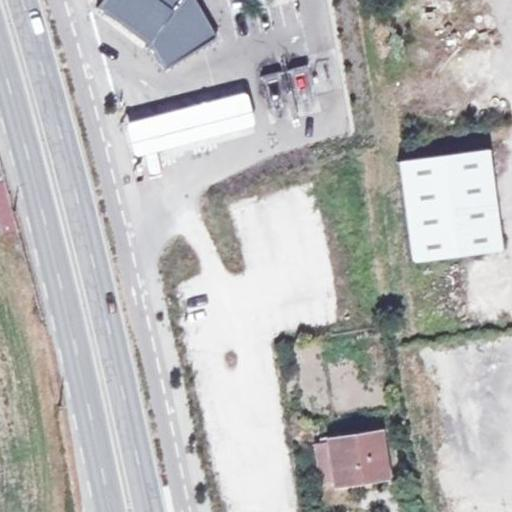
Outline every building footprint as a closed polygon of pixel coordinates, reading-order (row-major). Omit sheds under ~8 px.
[(183,0),(182,0),(103,0),(95,11),(146,50),(161,74),(215,44),(190,0),(183,0)] [(241,85),(120,116),(133,165),(254,135),(241,85)] [(397,163),(410,263),(499,252),(486,152),(397,163)] [(7,206),(0,208),(0,234),(14,232),(7,206)] [(221,511),(285,511),(257,340),(243,259),(172,272),(221,511)] [(328,442),(335,482),(382,474),(376,434),(328,442)]
